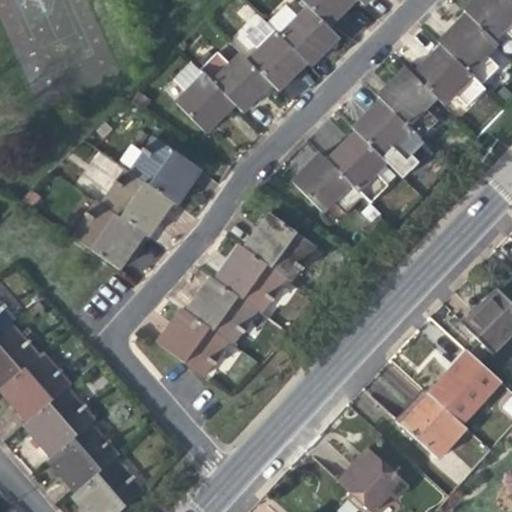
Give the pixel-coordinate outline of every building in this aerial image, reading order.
[(347,12),(359,0),(302,0),(309,6),(331,28),(347,12)] [(473,0),(463,10),(467,13),(495,42),(506,31),(511,36),(511,0),(473,0)] [(342,39),(331,28),(309,6),(293,21),(283,11),(269,25),(310,65),(313,68),(328,53),(342,39)] [(438,42),(442,45),(482,86),(500,68),(488,57),(499,46),(495,42),(467,13),(454,26),(438,42)] [(297,78),(310,65),(269,25),(265,21),(248,38),(258,48),(247,59),(274,85),(281,93),(297,78)] [(429,57),(414,73),(439,99),(447,106),(458,96),(469,107),(486,90),(482,86),(442,45),(429,57)] [(259,100),(274,85),(247,59),(241,53),(230,64),(218,53),(201,71),(238,107),(245,114),(259,100)] [(225,119),(238,107),(201,71),(193,63),(175,81),(186,91),(175,102),(209,135),(225,119)] [(381,98),(422,139),(440,121),(429,109),(439,99),(414,73),(406,66),(393,79),(377,95),(381,98)] [(356,130),(386,160),(397,149),(408,161),(413,155),(423,146),(426,143),(422,139),(381,98),(368,112),(353,127),(356,130)] [(328,158),(366,196),(373,203),(390,186),(378,175),(389,164),(386,160),(356,130),(343,142),(328,158)] [(192,188),(203,172),(154,137),(130,172),(174,204),(178,206),(192,188)] [(432,149),(426,143),(423,146),(429,151),(432,149)] [(421,163),(413,155),(408,161),(397,149),(386,160),(389,164),(404,179),(421,163)] [(105,191),(122,168),(97,151),(81,174),(105,191)] [(347,215),(366,196),(328,158),(322,152),(307,166),(292,181),(325,214),(335,203),(347,215)] [(164,219),(174,204),(130,172),(126,169),(101,204),(145,236),(150,239),(164,219)] [(387,192),(393,208),(415,200),(409,184),(387,192)] [(132,254),(145,236),(101,204),(97,201),(72,236),(121,270),(132,254)] [(257,229),(244,248),(289,280),(293,282),(317,248),(268,213),(257,229)] [(228,262),(215,280),(260,312),(264,315),(289,280),(244,248),(240,245),(228,262)] [(198,294),(186,311),(232,343),(236,346),(260,312),(215,280),(211,277),(198,294)] [(511,333),(511,304),(498,290),(479,308),(463,324),(492,353),(511,333)] [(0,336),(12,326),(16,322),(0,303),(0,336)] [(207,378),(232,343),(186,311),(182,308),(171,325),(157,343),(207,378)] [(12,326),(0,336),(0,390),(1,390),(39,357),(12,326)] [(448,373),(429,394),(462,424),(500,381),(468,351),(448,373)] [(39,357),(1,390),(14,406),(29,423),(67,390),(72,385),(44,353),(39,357)] [(67,390),(29,423),(24,427),(40,444),(52,458),(91,424),(95,421),(67,390)] [(466,428),(462,424),(429,394),(416,408),(400,425),(437,459),(466,428)] [(91,424),(52,458),(48,462),(63,479),(76,494),(115,460),(120,456),(91,424)] [(359,466),(373,452),(370,449),(357,464),(359,466)] [(409,485),(373,452),(359,466),(357,464),(352,469),(340,482),(354,495),(349,500),(360,510),(366,511),(374,511),(390,495),(395,500),(409,485)] [(115,460),(76,494),(72,498),(84,511),(121,511),(144,493),(115,460)]
